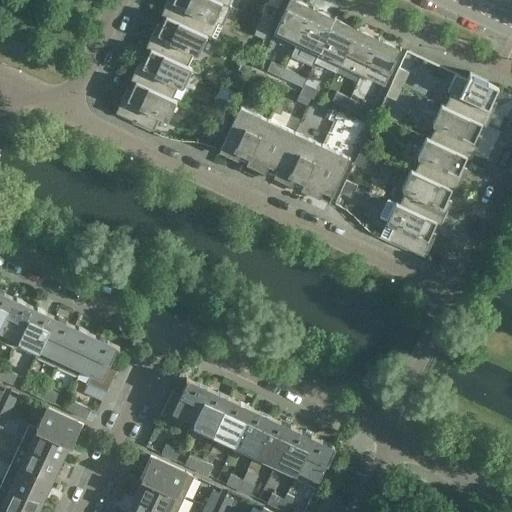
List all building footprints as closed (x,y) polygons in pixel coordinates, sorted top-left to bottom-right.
[(222,1),(220,0),(167,0),(161,14),(166,16),(166,15),(203,32),(210,18),(214,20),(222,1)] [(313,7),(313,8),(314,7),(313,6),(312,7),(297,0),(288,0),(274,32),(297,42),(313,7)] [(335,18),(336,17),(335,16),(334,17),(313,8),(313,7),(297,42),(319,52),(335,18)] [(273,18),(263,13),(258,24),(269,29),(273,18)] [(207,34),(203,32),(166,15),(166,16),(158,32),(154,30),(146,46),(150,48),(151,48),(188,65),(188,64),(194,51),(198,52),(207,34)] [(356,28),(357,28),(357,27),(356,26),(356,27),(335,18),(319,52),(340,62),(356,28)] [(264,39),(269,29),(258,24),(254,35),(264,39)] [(362,73),(379,37),(378,37),(378,38),(357,28),(356,28),(340,62),(362,73)] [(379,37),(362,73),(384,83),(401,47),(400,47),(399,48),(379,38),(379,37)] [(192,66),(188,64),(188,65),(151,48),(150,48),(146,58),(142,56),(131,79),(135,81),(135,80),(172,98),(173,97),(179,83),(183,85),(192,66)] [(238,69),(248,73),(256,57),(246,52),(238,69)] [(281,76),(285,67),(271,60),(267,69),(281,76)] [(399,66),(392,81),(402,85),(409,71),(399,66)] [(299,73),(285,67),(281,76),(295,83),(299,73)] [(263,83),(267,76),(256,71),(252,78),(263,83)] [(470,74),(471,72),(470,71),(467,78),(455,72),(448,89),(452,91),(445,105),(482,122),(482,123),(486,125),(494,108),(489,106),(499,87),(470,74)] [(177,99),(173,97),(172,98),(135,80),(135,81),(131,90),(126,88),(116,111),(153,129),(160,114),(168,118),(177,99)] [(395,101),(402,85),(392,81),(385,96),(395,101)] [(300,92),(311,97),(315,98),(319,89),(304,83),(300,92)] [(346,106),(350,97),(336,91),(332,100),(346,106)] [(308,104),(311,97),(300,92),(297,99),(308,104)] [(364,104),(350,97),(346,106),(360,113),(364,104)] [(474,139),(482,123),(482,122),(445,105),(441,103),(433,122),(437,124),(430,137),(430,138),(467,155),(466,156),(471,158),(479,141),(474,139)] [(251,155),(268,118),(240,105),(220,149),(247,162),(250,154),(251,155)] [(225,122),(230,113),(218,108),(214,117),(225,122)] [(221,131),(225,122),(214,117),(210,126),(221,131)] [(278,167),(295,131),(268,118),(251,155),(250,154),(247,162),(274,174),(278,167)] [(305,180),(322,144),(295,131),(278,167),(274,174),(301,187),(305,180)] [(459,172),(466,156),(467,155),(430,138),(430,137),(426,136),(417,154),(421,156),(415,170),(415,171),(452,188),(451,188),(456,190),(463,174),(459,172)] [(350,157),(322,144),(305,180),(301,187),(330,200),(350,157)] [(361,146),(354,162),(364,167),(371,151),(361,146)] [(444,204),(451,188),(452,188),(415,171),(415,170),(411,168),(402,187),(406,189),(400,203),(399,203),(436,220),(436,221),(440,223),(448,206),(444,204)] [(355,184),(346,179),(341,190),(350,195),(355,184)] [(429,237),(436,221),(436,220),(399,203),(400,203),(396,201),(387,220),(395,223),(388,238),(425,256),(433,239),(429,237)] [(0,324),(13,296),(0,289),(0,324)] [(0,339),(15,346),(34,305),(13,296),(0,324),(0,339)] [(36,356),(55,315),(34,305),(15,346),(36,356)] [(56,365),(75,324),(55,315),(36,356),(56,365)] [(77,375),(96,334),(75,324),(56,365),(77,375)] [(120,345),(96,334),(77,375),(88,380),(87,381),(107,391),(108,390),(107,389),(118,365),(119,366),(120,364),(110,360),(117,345),(119,346),(120,345)] [(17,373),(5,368),(0,378),(12,383),(17,373)] [(194,420),(209,387),(186,376),(186,377),(187,378),(181,393),(171,388),(170,389),(172,390),(160,414),(159,414),(159,415),(179,424),(184,415),(193,420),(194,420)] [(42,397),(46,387),(34,382),(30,392),(42,397)] [(58,393),(46,387),(42,397),(54,403),(58,393)] [(211,437),(230,396),(209,387),(194,420),(193,420),(190,427),(211,437)] [(9,393),(0,411),(8,414),(16,397),(9,393)] [(232,447),(251,406),(230,396),(211,437),(232,447)] [(86,418),(86,417),(91,408),(67,397),(62,407),(86,418)] [(36,427),(38,428),(68,443),(72,444),(82,422),(46,406),(36,427)] [(252,457),(272,416),(251,406),(232,447),(252,457)] [(273,466),(292,425),(272,416),(252,457),(273,466)] [(38,428),(36,427),(29,424),(19,444),(29,448),(59,462),(68,443),(38,428)] [(294,476),(313,435),(292,425),(273,466),(294,476)] [(334,445),(313,435),(294,476),(315,486),(326,462),(328,463),(328,461),(327,461),(334,445)] [(161,452),(176,459),(180,450),(166,443),(161,452)] [(50,482),(59,462),(29,448),(19,467),(50,482)] [(196,469),(201,459),(189,454),(184,464),(196,469)] [(141,476),(145,478),(184,496),(194,475),(187,472),(187,471),(151,455),(145,467),(141,476)] [(213,465),(201,459),(196,469),(208,475),(213,465)] [(50,482),(19,467),(10,463),(1,483),(41,501),(50,482)] [(238,488),(242,478),(230,473),(226,483),(238,488)] [(176,511),(184,496),(145,478),(135,497),(166,511),(167,511),(176,511)] [(254,484),(242,478),(238,488),(250,494),(254,484)] [(0,506),(12,511),(35,511),(41,501),(1,483),(0,485),(0,506)] [(213,489),(205,505),(212,508),(220,492),(213,489)] [(279,508),(284,498),(271,492),(267,502),(279,508)] [(286,492),(284,498),(279,508),(287,511),(294,496),(286,492)] [(225,511),(233,498),(225,494),(218,511),(220,511),(225,511)] [(165,511),(166,511),(135,497),(128,511),(165,511)]
